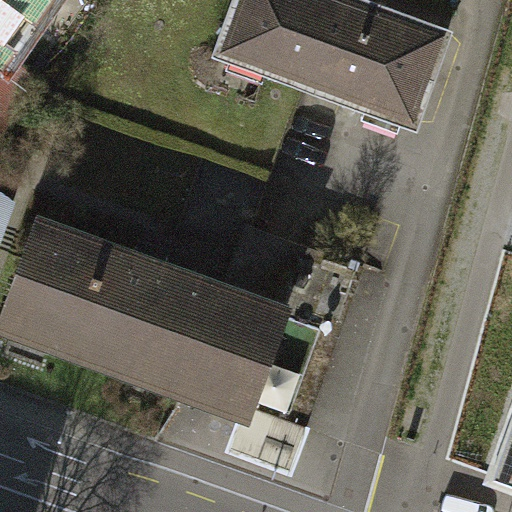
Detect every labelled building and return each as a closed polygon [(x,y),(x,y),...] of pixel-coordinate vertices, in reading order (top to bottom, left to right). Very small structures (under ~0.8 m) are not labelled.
[(0,0),(0,51),(2,53),(39,0),(0,0)] [(415,122),(449,29),(368,0),(236,0),(218,50),(415,122)] [(0,237),(11,208),(0,200),(0,237)] [(301,426),(359,267),(248,227),(225,291),(44,226),(10,320),(301,426)] [(511,511),(511,419),(482,500),(511,511)]
